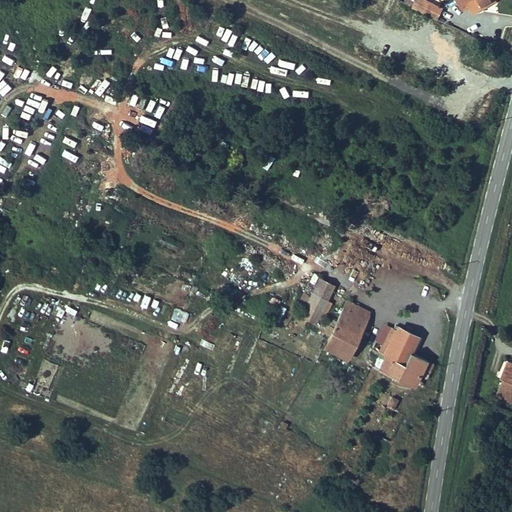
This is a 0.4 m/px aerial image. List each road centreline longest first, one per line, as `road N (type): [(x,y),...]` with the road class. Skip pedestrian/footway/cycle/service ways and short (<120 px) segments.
road 1 (track): [(469,294),(367,243),(331,261),(300,258),(150,196),(120,177),(118,118),(0,61)]
road 2 (tertiary): [(428,511),(511,122)]
road 3 (track): [(511,86),(486,81),(451,106),(225,0)]
road 4 (track): [(118,118),(137,62),(186,42),(209,41),(291,70)]
